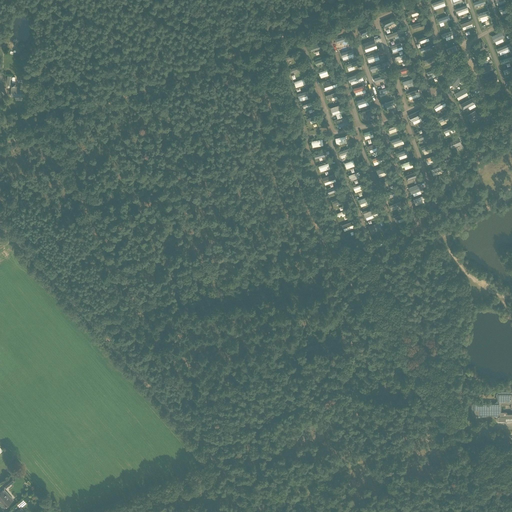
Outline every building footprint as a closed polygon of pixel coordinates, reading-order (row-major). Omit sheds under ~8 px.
[(466,5),(455,9),(457,13),(458,13),(467,10),(468,9),(466,5)] [(395,17),(382,22),(384,27),(397,22),(395,17)] [(372,26),(359,31),(361,36),(374,31),(372,26)] [(454,30),(441,35),(443,39),(445,38),(453,35),(455,34),(454,30)] [(397,31),(386,35),(388,40),(399,36),(397,31)] [(429,32),(415,37),(417,42),(420,41),(421,44),(429,41),(428,38),(430,37),(429,32)] [(502,32),(492,37),(494,42),(495,42),(496,45),(503,41),(502,39),(504,38),(502,32)] [(374,40),(363,44),(365,49),(376,45),(374,40)] [(482,42),(474,47),(477,51),(485,45),(482,42)] [(509,44),(496,49),(498,53),(500,52),(509,49),(511,48),(509,44)] [(351,50),(341,54),(343,60),(354,57),(351,50)] [(377,53),(367,56),(369,63),(379,60),(377,53)] [(488,53),(475,58),(476,61),(477,61),(479,64),(490,59),(489,56),(488,53)] [(356,61),(346,65),(349,71),(354,69),(353,66),(358,65),(356,61)] [(490,64),(479,69),(481,73),(492,68),(490,64)] [(408,67),(398,70),(399,74),(402,73),(403,76),(407,75),(406,72),(409,71),(408,67)] [(361,73),(348,78),(350,82),(351,85),(364,80),(363,78),(361,73)] [(457,73),(449,83),(455,88),(463,78),(457,73)] [(496,75),(484,80),(486,84),(492,81),(493,83),(499,81),(498,79),(496,75)] [(12,77),(7,76),(7,84),(11,85),(10,96),(24,97),(24,93),(24,92),(25,92),(25,88),(15,87),(15,83),(14,83),(15,77),(12,77)] [(45,76),(38,76),(37,79),(35,79),(34,85),(37,85),(37,86),(44,86),(45,76)] [(336,79),(323,84),(324,88),(325,90),(338,86),(337,83),(336,79)] [(413,79),(402,82),(403,85),(407,84),(408,87),(415,85),(413,79)] [(391,86),(379,91),(380,95),(392,90),(391,86)] [(499,86),(489,90),(490,95),(501,90),(499,86)] [(465,89),(455,94),(457,98),(458,100),(468,95),(466,93),(467,92),(465,89)] [(368,98),(357,101),(358,105),(359,108),(369,105),(368,102),(369,101),(368,98)] [(443,98),(431,105),(434,109),(435,109),(436,111),(446,105),(445,102),(446,102),(443,98)] [(472,98),(461,105),(463,109),(468,107),(470,110),(476,106),(474,103),(475,103),(472,98)] [(341,104),(330,108),(332,112),(333,115),(343,112),(342,109),(341,104)] [(372,109),(361,113),(363,119),(374,115),(372,109)] [(419,110),(408,115),(412,122),(413,122),(421,118),(422,117),(419,110)] [(475,111),(467,116),(471,123),(479,118),(475,111)] [(448,114),(438,119),(439,122),(440,122),(448,118),(450,118),(448,114)] [(346,118),(336,121),(337,125),(338,127),(346,125),(345,122),(347,122),(346,118)] [(398,121),(386,126),(388,131),(389,131),(400,126),(398,121)] [(453,125),(443,129),(444,133),(445,133),(448,132),(450,131),(452,133),(455,132),(454,129),(455,129),(453,125)] [(429,132),(417,136),(419,141),(430,137),(429,132)] [(458,138),(449,142),(451,148),(461,144),(458,138)] [(344,163),(346,169),(354,167),(352,160),(344,163)] [(328,163),(318,166),(320,172),(330,169),(328,163)] [(417,172),(405,176),(406,181),(419,177),(417,172)] [(334,174),(322,178),(324,183),(335,179),(336,179),(334,174)] [(420,184),(409,188),(411,194),(413,194),(420,191),(422,190),(420,184)] [(369,196),(358,200),(360,204),(370,201),(371,200),(369,196)] [(344,197),(332,202),(334,206),(346,201),(344,197)] [(375,209),(363,213),(365,218),(366,217),(377,213),(375,209)] [(378,223),(369,226),(372,233),(381,230),(378,223)] [(511,395),(511,394),(498,394),(498,402),(499,402),(499,404),(474,404),(474,416),(499,416),(499,417),(498,417),(498,421),(506,421),(506,418),(511,418),(511,395)] [(5,488),(13,481),(10,478),(2,485),(5,488)] [(0,502),(4,508),(11,501),(13,500),(10,496),(8,498),(5,494),(6,492),(4,489),(0,492),(0,502)]
